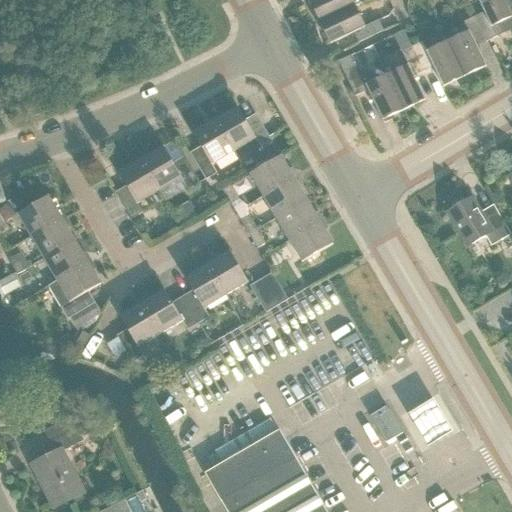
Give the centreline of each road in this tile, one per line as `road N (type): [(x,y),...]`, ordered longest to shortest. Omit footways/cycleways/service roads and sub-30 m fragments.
road 1 (tertiary): [(511,456),(358,197)]
road 2 (unclassified): [(229,218),(135,263),(62,162),(55,138)]
road 3 (unclassified): [(55,138),(271,44)]
road 4 (unclassified): [(358,197),(511,106)]
road 5 (tertiary): [(358,197),(271,44)]
